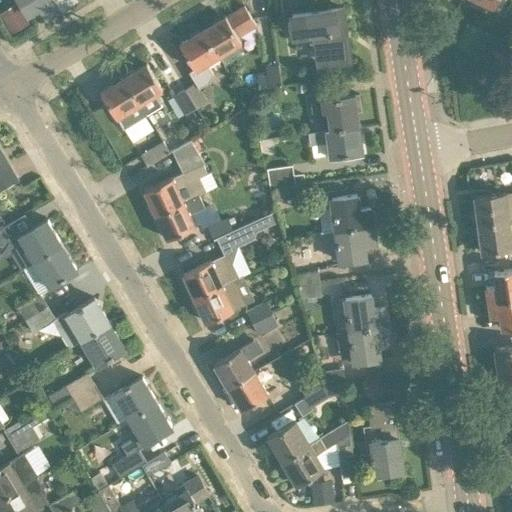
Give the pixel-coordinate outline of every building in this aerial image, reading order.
[(60,9),(54,0),(17,0),(26,15),(39,7),(46,18),(60,9)] [(54,0),(60,9),(74,0),(54,0)] [(475,0),(495,10),(500,0),(475,0)] [(13,32),(25,25),(29,22),(17,2),(1,12),(13,32)] [(225,15),(201,29),(218,57),(242,43),(238,37),(256,26),(244,6),(226,17),(225,15)] [(291,39),(311,36),(315,65),(350,60),(342,8),(288,16),(291,39)] [(189,71),(196,83),(198,87),(209,81),(213,73),(207,64),(218,57),(201,29),(178,43),(193,68),(189,71)] [(122,76),(145,114),(160,105),(154,96),(163,91),(146,62),(122,76)] [(281,86),(278,63),(264,65),(265,74),(257,75),(258,89),(281,86)] [(145,114),(122,76),(99,90),(116,119),(123,129),(145,114)] [(198,87),(196,83),(184,90),(196,108),(207,101),(198,87)] [(305,83),(295,84),(296,92),(306,91),(305,83)] [(184,90),(173,96),(184,115),(196,108),(184,90)] [(326,112),(328,128),(358,125),(356,110),(360,110),(358,94),(309,101),(310,113),(326,112)] [(249,114),(241,116),(244,128),(252,126),(249,114)] [(323,129),(324,130),(308,132),(309,145),(326,142),(329,156),(362,153),(358,125),(328,128),(323,129)] [(144,190),(155,214),(199,194),(206,190),(200,177),(207,174),(203,164),(205,163),(190,140),(172,151),(182,173),(173,177),(173,176),(144,190)] [(146,165),(169,152),(161,141),(151,148),(146,141),(136,147),(146,165)] [(0,151),(0,189),(17,180),(0,151)] [(269,167),(272,189),(273,202),(307,198),(304,173),(294,175),(293,164),(269,167)] [(511,191),(473,196),(477,223),(508,219),(508,220),(509,220),(511,219),(511,191)] [(199,194),(155,214),(167,239),(196,225),(189,214),(205,207),(199,194)] [(356,195),(328,199),(317,200),(321,232),(335,230),(372,224),(370,207),(358,209),(356,195)] [(216,237),(224,254),(212,260),(211,259),(182,273),(193,298),(239,277),(232,262),(237,245),(252,238),(256,229),(277,220),(274,210),(233,229),(216,237)] [(213,239),(216,237),(233,229),(232,226),(228,219),(227,217),(207,226),(213,239)] [(233,217),(228,219),(232,226),(237,224),(233,217)] [(34,262),(62,245),(46,219),(18,236),(34,262)] [(508,219),(477,223),(481,252),(511,247),(511,236),(509,220),(508,220),(508,219)] [(375,242),(372,224),(335,230),(340,261),(365,258),(363,244),(375,242)] [(77,270),(62,245),(34,262),(49,287),(77,270)] [(511,268),(492,271),(494,284),(485,285),(488,301),(511,297),(511,268)] [(320,283),(318,271),(296,274),(298,286),(320,283)] [(239,277),(193,298),(205,323),(254,300),(243,275),(239,277)] [(300,299),(322,296),(320,283),(298,286),(300,299)] [(25,320),(47,307),(39,293),(17,307),(25,320)] [(342,298),(346,330),(386,324),(384,307),(372,309),(370,295),(342,298)] [(66,312),(55,319),(52,320),(53,321),(69,348),(80,341),(109,323),(94,297),(67,313),(66,312)] [(501,328),(511,326),(511,297),(488,301),(490,316),(499,315),(501,328)] [(266,301),(246,311),(252,322),(272,313),(266,301)] [(41,328),(53,321),(52,320),(55,319),(47,307),(25,320),(33,333),(37,330),(41,328)] [(252,322),(258,335),(278,325),(272,313),(252,322)] [(125,349),(109,323),(80,341),(95,367),(125,349)] [(386,324),(346,330),(336,332),(339,350),(340,350),(342,363),(379,359),(377,344),(389,343),(386,324)] [(255,370),(248,359),(263,350),(255,338),(213,363),(228,387),(255,370)] [(511,374),(511,345),(494,348),(498,376),(511,374)] [(269,393),(255,370),(228,387),(241,410),(269,393)] [(322,385),(339,383),(343,382),(341,370),(320,372),(322,385)] [(95,385),(87,372),(65,385),(72,398),(95,385)] [(306,395),(322,385),(315,374),(299,384),(306,395)] [(511,403),(511,374),(498,376),(502,405),(511,403)] [(111,394),(127,420),(157,402),(141,376),(111,394)] [(312,409),(310,406),(328,395),(341,393),(339,383),(322,385),(306,395),(303,397),(301,398),(294,402),(302,415),(312,409)] [(95,385),(72,398),(66,402),(74,416),(103,398),(95,385)] [(396,475),(396,470),(403,469),(393,401),(366,405),(369,428),(379,426),(381,437),(369,439),(374,473),(379,473),(380,477),(396,475)] [(127,420),(136,435),(121,445),(127,455),(112,464),(120,477),(122,476),(141,465),(142,464),(134,451),(133,450),(142,445),(172,427),(157,402),(127,420)] [(43,407),(4,429),(10,440),(33,427),(49,417),(43,407)] [(280,461),(309,443),(295,419),(266,436),(280,461)] [(335,442),(337,445),(342,478),(355,476),(347,420),(309,443),(280,461),(295,485),(324,468),(316,454),(335,442)] [(10,440),(17,452),(39,438),(33,427),(10,440)] [(164,451),(142,464),(141,465),(147,476),(171,462),(164,451)] [(24,452),(10,460),(9,459),(0,464),(0,497),(24,483),(36,476),(38,476),(24,452)] [(91,477),(99,490),(108,485),(100,472),(91,477)] [(162,501),(168,511),(202,511),(196,502),(208,494),(197,475),(182,484),(185,488),(163,501),(162,501)] [(36,476),(24,483),(0,497),(0,511),(32,511),(39,508),(38,507),(47,502),(41,492),(45,490),(36,476)] [(333,482),(312,485),(314,504),(336,502),(333,482)] [(115,496),(108,485),(99,490),(96,492),(107,511),(112,511),(120,507),(120,506),(115,496)] [(72,491),(48,505),(52,511),(61,511),(78,502),(72,491)] [(94,511),(107,511),(96,492),(86,498),(94,511)] [(132,499),(120,506),(120,507),(122,511),(168,511),(162,501),(163,501),(158,492),(136,505),(132,499)]
